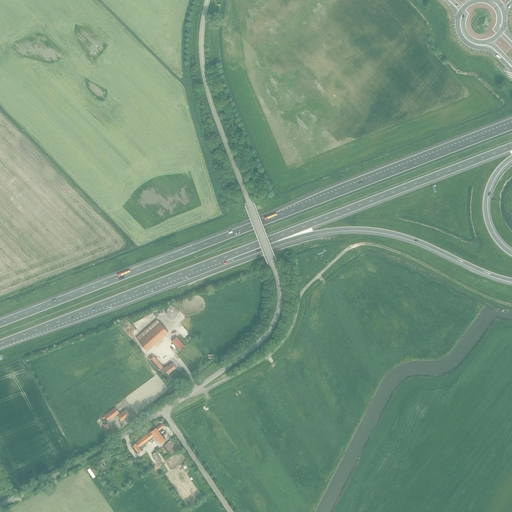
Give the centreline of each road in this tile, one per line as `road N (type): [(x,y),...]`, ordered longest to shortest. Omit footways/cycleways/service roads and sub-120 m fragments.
road 1 (motorway): [(511,126),(0,323)]
road 2 (unclassified): [(191,391),(258,341),(280,296),(209,93),(201,52),(206,0)]
road 3 (motorway): [(223,257),(511,146)]
road 4 (motorway): [(223,257),(328,230),(378,230),(511,281)]
road 5 (motorway): [(0,343),(223,257)]
road 6 (unclassified): [(191,391),(278,347),(303,289),(358,243)]
road 7 (unclassified): [(0,504),(162,410)]
road 8 (track): [(358,243),(391,249),(511,304)]
road 9 (unclassified): [(229,511),(162,410)]
